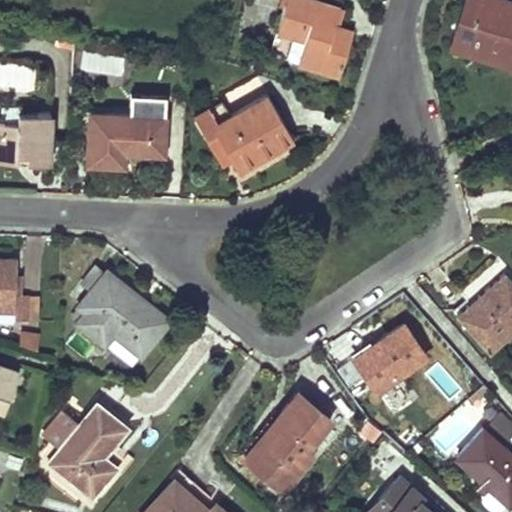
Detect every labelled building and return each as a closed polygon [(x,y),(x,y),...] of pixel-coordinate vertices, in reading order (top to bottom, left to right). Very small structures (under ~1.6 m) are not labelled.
[(303,39),(297,61),(337,73),(343,54),(351,29),(333,23),(325,21),(330,4),(319,0),(284,0),(276,30),(303,39)] [(497,0),(461,0),(458,12),(451,36),(481,45),(478,56),(511,66),(511,63),(511,13),(495,8),(497,0)] [(511,1),(506,0),(497,0),(495,8),(511,13),(511,1)] [(330,4),(325,21),(333,23),(338,6),(330,4)] [(451,36),(447,47),(478,56),(481,45),(451,36)] [(208,108),(193,116),(220,162),(230,157),(236,170),(258,157),(292,138),(266,94),(229,115),(216,122),(208,108)] [(221,101),(208,108),(216,122),(229,115),(221,101)] [(2,116),(0,116),(0,159),(15,160),(16,151),(27,152),(26,161),(47,162),(49,113),(18,112),(17,121),(2,120),(2,116)] [(164,116),(91,112),(88,163),(106,164),(123,165),(124,152),(162,153),(164,116)] [(16,151),(15,160),(26,161),(27,152),(16,151)] [(0,256),(0,309),(6,309),(13,310),(13,320),(28,321),(29,294),(13,293),(14,257),(0,256)] [(95,261),(80,280),(91,287),(105,269),(95,261)] [(112,331),(140,353),(163,323),(136,303),(141,297),(125,285),(105,269),(91,287),(77,304),(85,310),(77,321),(103,343),(112,331)] [(478,292),(454,312),(488,351),(511,329),(511,282),(502,271),(478,292)] [(141,297),(136,303),(163,323),(168,318),(141,297)] [(77,304),(68,314),(77,321),(85,310),(77,304)] [(372,341),(351,355),(373,387),(424,353),(402,321),(372,341)] [(23,327),(21,347),(37,348),(39,328),(23,327)] [(0,393),(7,396),(16,369),(0,363),(0,393)] [(275,427),(247,460),(281,487),(310,452),(304,448),(330,416),(295,389),(269,421),(275,427)] [(95,400),(46,460),(89,496),(114,465),(99,454),(124,424),(95,400)] [(265,418),(237,452),(247,460),(275,427),(269,421),(265,418)] [(511,453),(480,425),(454,454),(507,501),(511,494),(511,453)] [(171,480),(206,510),(214,503),(215,500),(177,467),(167,477),(171,480)] [(438,511),(397,475),(364,511),(438,511)] [(206,510),(171,480),(142,511),(223,511),(214,503),(206,510)]
